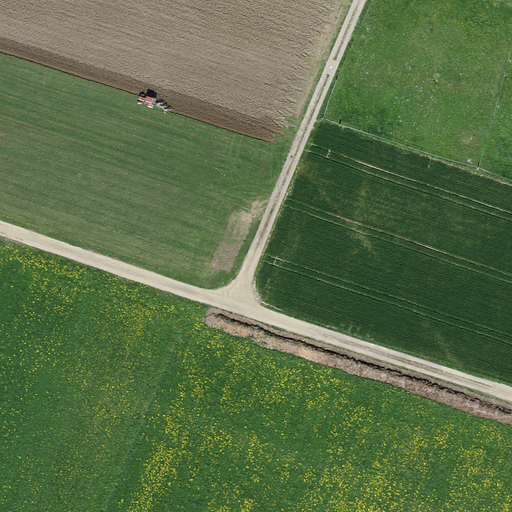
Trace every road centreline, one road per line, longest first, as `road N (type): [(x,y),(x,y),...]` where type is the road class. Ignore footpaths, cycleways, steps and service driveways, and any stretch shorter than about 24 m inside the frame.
road 1 (track): [(511,392),(0,226)]
road 2 (track): [(233,301),(363,0)]
